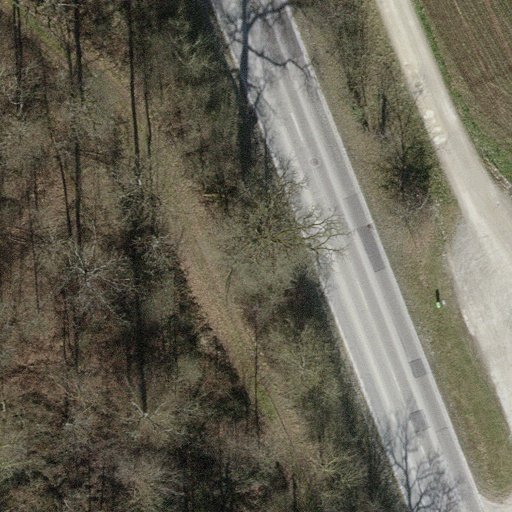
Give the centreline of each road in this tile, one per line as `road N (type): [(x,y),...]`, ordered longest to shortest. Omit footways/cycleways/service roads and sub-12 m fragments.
road 1 (tertiary): [(247,0),(446,511)]
road 2 (track): [(395,0),(511,288)]
